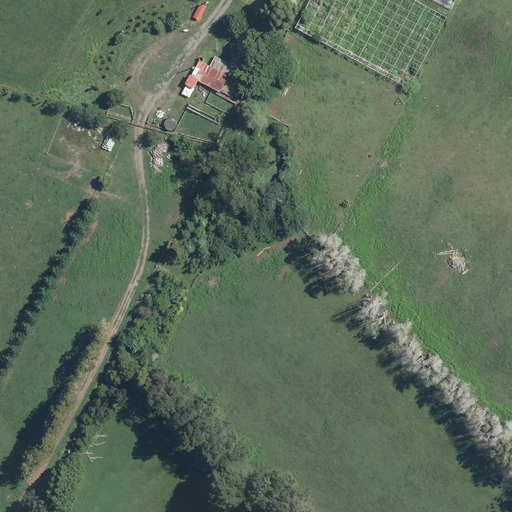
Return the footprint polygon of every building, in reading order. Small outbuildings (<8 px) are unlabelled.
[(266,0),(251,0),(249,6),(261,12),(266,0)] [(412,0),(312,0),(297,28),(410,90),(449,20),(412,0)] [(453,0),(430,0),(448,10),(453,0)] [(201,22),(211,5),(202,1),(193,18),(201,22)] [(192,98),(202,80),(223,92),(238,66),(218,55),(212,66),(201,60),(183,93),(192,98)] [(92,124),(73,113),(56,145),(76,155),(92,124)] [(104,126),(96,121),(77,156),(86,160),(104,126)] [(118,135),(105,128),(85,165),(99,172),(118,135)]
